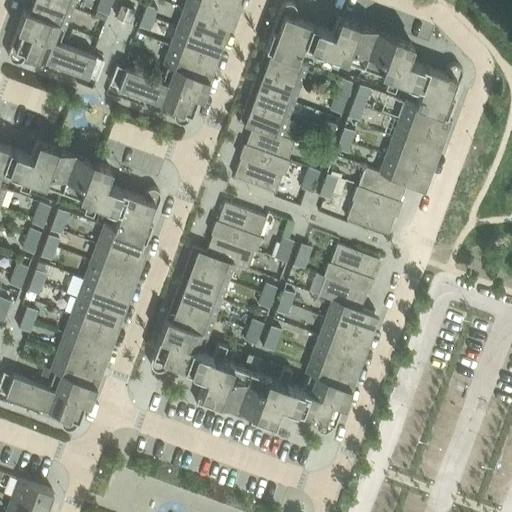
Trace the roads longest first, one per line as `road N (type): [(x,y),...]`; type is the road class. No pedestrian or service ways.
road 1 (residential): [(332,496),(487,69),(445,20),(389,0)]
road 2 (residential): [(107,409),(194,162)]
road 3 (residential): [(332,496),(107,409)]
road 4 (residential): [(194,162),(256,0)]
